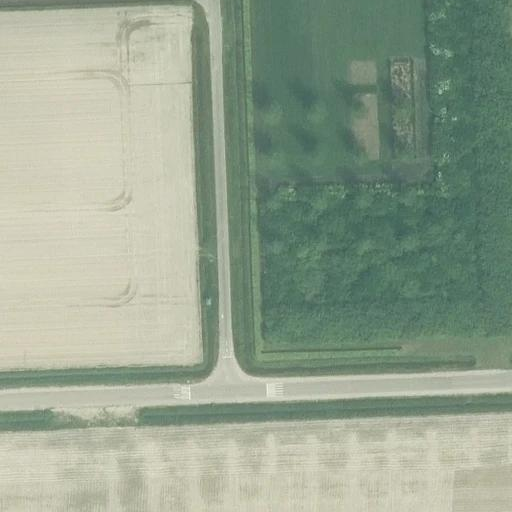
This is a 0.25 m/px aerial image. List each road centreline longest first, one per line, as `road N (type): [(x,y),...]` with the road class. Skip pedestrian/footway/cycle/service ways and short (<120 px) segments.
road 1 (unclassified): [(225,391),(211,0)]
road 2 (unclassified): [(225,391),(511,379)]
road 3 (unclassified): [(0,400),(225,391)]
